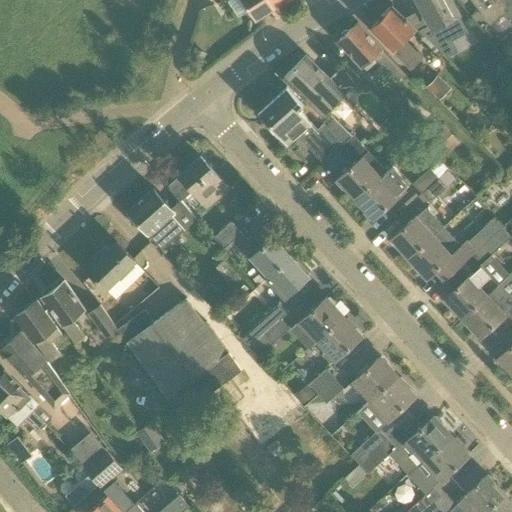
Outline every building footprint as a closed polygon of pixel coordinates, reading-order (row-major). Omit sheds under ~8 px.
[(242,0),(256,20),(267,13),(262,4),(266,1),(265,0),(242,0)] [(262,4),(267,13),(287,0),(265,0),(266,1),(262,4)] [(465,49),(453,37),(454,36),(452,35),(465,28),(450,0),(418,0),(432,27),(424,36),(453,62),(465,49)] [(511,0),(472,0),(480,10),(491,23),(505,12),(511,21),(511,0)] [(404,40),(416,29),(406,19),(407,19),(404,16),(404,17),(392,5),(370,28),(411,69),(422,58),(404,40)] [(406,73),(358,22),(349,31),(345,31),(342,34),(342,38),(338,41),(363,67),(374,56),(398,81),(406,73)] [(481,60),(489,74),(505,64),(496,50),(481,60)] [(331,79),(306,56),(284,79),(324,117),(362,78),(346,63),(331,79)] [(439,101),(451,89),(438,76),(426,88),(439,101)] [(276,133),(301,111),(299,109),(303,105),(287,87),(258,113),(276,133)] [(318,131),(318,130),(301,111),(276,133),(288,146),(298,136),(305,143),(318,131)] [(323,163),(337,151),(343,145),(325,124),(318,130),(318,131),(305,143),(323,163)] [(434,137),(422,125),(415,133),(426,144),(428,142),(434,137)] [(343,145),(337,151),(352,167),(338,180),(338,181),(339,180),(357,199),(387,173),(386,171),(362,145),(354,135),(343,145)] [(168,186),(181,201),(192,191),(208,207),(228,188),(201,157),(168,186)] [(468,182),(478,192),(496,175),(486,164),(468,182)] [(387,173),(357,199),(373,217),(372,218),(373,219),(409,186),(401,177),(402,176),(392,165),(386,171),(387,173)] [(422,194),(439,178),(430,169),(413,184),(422,194)] [(430,203),(448,188),(439,178),(422,194),(430,203)] [(197,219),(181,201),(172,209),(154,188),(128,211),(163,250),(197,219)] [(409,258),(445,228),(427,208),(391,239),(392,240),(393,240),(409,258)] [(445,281),(504,230),(494,219),(469,242),(468,241),(462,247),(445,228),(409,258),(426,277),(427,278),(435,270),(445,281)] [(226,250),(241,235),(230,223),(215,238),(226,250)] [(490,276),(481,266),(511,238),(504,230),(445,281),(453,290),(445,298),(446,299),(463,317),(500,285),(499,284),(498,285),(498,284),(495,287),(487,278),(490,276)] [(226,250),(235,259),(251,244),(241,235),(226,250)] [(267,280),(291,258),(274,239),(274,238),(273,237),(251,257),(252,258),(253,258),(269,276),(266,279),(267,280),(267,279),(267,280)] [(105,290),(107,289),(116,298),(145,271),(118,243),(110,250),(111,252),(107,256),(102,250),(84,268),(105,290)] [(291,258),(267,280),(284,297),(283,298),(284,299),(309,276),(308,275),(307,276),(291,258)] [(72,322),(87,311),(65,280),(62,283),(61,281),(52,288),(53,289),(42,297),(75,344),(84,338),(72,322)] [(511,297),(500,285),(463,317),(480,336),(479,337),(480,338),(511,308),(511,297)] [(319,341),(345,317),(328,299),(328,298),(327,297),(296,325),(305,334),(309,330),(319,341)] [(204,324),(187,299),(154,323),(145,310),(118,330),(134,352),(133,353),(135,355),(136,354),(148,371),(147,372),(149,374),(150,373),(160,388),(159,389),(161,391),(162,390),(180,415),(242,371),(207,322),(204,324)] [(62,335),(56,327),(38,300),(36,302),(35,300),(24,308),(25,310),(17,315),(51,362),(61,355),(52,342),(62,335)] [(106,338),(116,330),(98,307),(88,315),(106,338)] [(250,347),(281,320),(273,310),(241,337),(250,347)] [(345,317),(319,341),(327,350),(323,354),(331,363),(362,335),(361,334),(360,335),(345,317)] [(265,335),(272,344),(290,330),(281,320),(250,347),(265,335)] [(21,333),(1,351),(25,377),(26,376),(55,407),(70,393),(45,358),(44,359),(21,333)] [(511,371),(511,345),(498,358),(499,359),(500,358),(511,371)] [(373,401),(399,378),(381,358),(382,357),(381,356),(350,384),(358,393),(363,389),(373,401)] [(318,394),(335,379),(327,370),(310,385),(318,394)] [(0,407),(18,425),(28,415),(42,429),(53,418),(38,404),(5,371),(0,376),(0,407)] [(399,378),(373,401),(381,410),(376,414),(385,423),(416,395),(415,393),(414,394),(399,378)] [(318,394),(327,404),(344,389),(335,379),(318,394)] [(318,394),(310,385),(297,394),(304,405),(318,394)] [(397,447),(389,454),(408,475),(417,467),(452,436),(435,417),(436,417),(435,416),(424,425),(404,444),(398,448),(397,447)] [(151,452),(166,442),(153,422),(138,432),(151,452)] [(357,467),(389,438),(380,429),(349,458),(357,467)] [(123,469),(107,451),(91,433),(70,451),(85,468),(84,469),(101,488),(123,469)] [(417,467),(408,475),(426,495),(433,488),(432,488),(438,482),(448,474),(469,454),(468,453),(467,453),(452,436),(417,467)] [(9,445),(21,462),(30,456),(18,438),(9,445)] [(357,467),(366,476),(397,447),(389,438),(357,467)] [(453,510),(450,511),(487,511),(505,495),(488,476),(489,476),(488,475),(466,494),(458,502),(459,504),(453,510)] [(120,511),(114,504),(126,493),(119,485),(87,511),(120,511)] [(426,495),(407,511),(428,511),(443,499),(433,488),(426,495)] [(183,511),(189,507),(180,495),(159,511),(183,511)] [(511,511),(511,502),(505,495),(487,511),(511,511)] [(443,499),(428,511),(450,511),(453,510),(443,499)]
